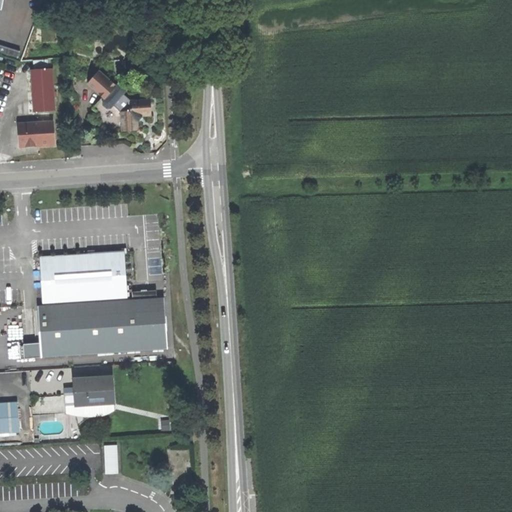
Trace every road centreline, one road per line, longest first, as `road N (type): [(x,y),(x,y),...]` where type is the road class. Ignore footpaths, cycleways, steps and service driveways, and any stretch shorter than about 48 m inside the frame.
road 1 (secondary): [(216,166),(239,511)]
road 2 (unclassified): [(216,166),(0,178)]
road 3 (secondary): [(207,0),(216,166)]
